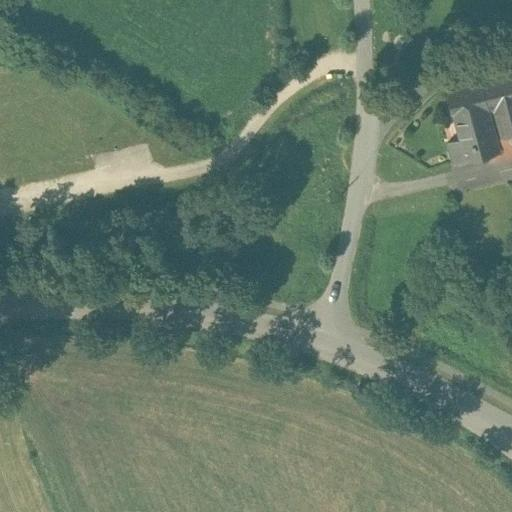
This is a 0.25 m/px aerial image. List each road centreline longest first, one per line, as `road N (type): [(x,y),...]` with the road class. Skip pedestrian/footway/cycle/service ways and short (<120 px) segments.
road 1 (unclassified): [(0,309),(123,307),(239,322),(327,345)]
road 2 (unclassified): [(327,345),(366,116)]
road 3 (unclassified): [(327,345),(409,375),(511,431)]
road 4 (unclassified): [(366,116),(450,66),(511,52)]
